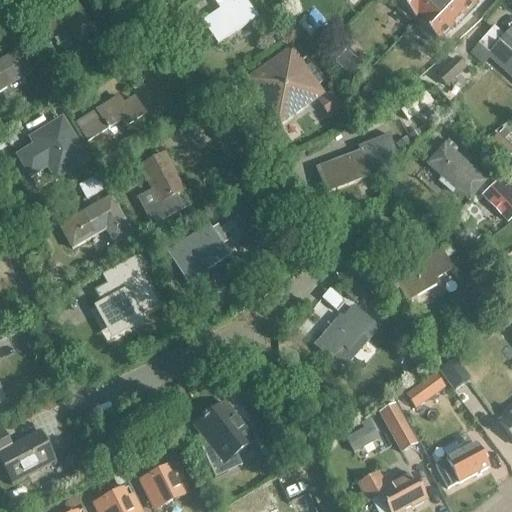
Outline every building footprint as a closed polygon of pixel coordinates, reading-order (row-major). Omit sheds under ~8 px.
[(205,29),(217,46),(238,32),(236,29),(253,17),(240,0),(227,9),(230,12),(205,29)] [(397,0),(393,4),(396,7),(394,9),(410,24),(412,22),(415,24),(416,25),(439,0),(397,0)] [(439,0),(416,25),(417,25),(416,26),(419,28),(417,31),(432,45),(434,42),(437,45),(453,28),(454,29),(456,28),(454,26),(459,22),(460,23),(462,22),(460,20),(476,4),(472,0),(439,0)] [(81,17),(70,24),(66,17),(44,31),(55,48),(70,39),(74,45),(91,34),(81,17)] [(511,31),(504,38),(493,29),(470,54),(482,64),(488,57),(511,79),(511,31)] [(0,64),(0,94),(33,74),(19,52),(0,64)] [(292,116),(296,117),(304,112),(305,109),(320,99),(293,56),(268,71),(272,77),(254,89),(267,110),(267,114),(271,121),(275,122),(277,126),(292,116)] [(435,78),(446,89),(466,70),(455,59),(435,78)] [(132,101),(122,108),(117,100),(76,127),(88,144),(121,123),(124,129),(142,117),(132,101)] [(16,159),(29,181),(47,170),(56,184),(88,163),(65,128),(16,159)] [(319,176),(326,196),(350,187),(348,182),(367,175),(366,172),(397,160),(388,137),(357,149),(360,156),(345,161),(347,166),(319,176)] [(427,167),(469,203),(486,184),(443,148),(427,167)] [(138,168),(158,207),(185,194),(165,155),(138,168)] [(78,188),(86,202),(105,191),(97,177),(78,188)] [(488,194),(507,220),(511,216),(511,198),(501,184),(488,194)] [(113,248),(133,236),(111,199),(58,230),(71,252),(104,233),(113,248)] [(245,199),(232,208),(237,217),(250,208),(245,199)] [(258,219),(251,224),(256,230),(262,226),(258,219)] [(209,229),(168,254),(187,285),(228,260),(209,229)] [(393,282),(407,305),(436,287),(434,283),(451,273),(440,255),(393,282)] [(103,301),(90,307),(109,342),(152,319),(148,312),(135,289),(134,286),(143,282),(136,270),(109,286),(112,291),(100,297),(103,301)] [(477,294),(490,316),(506,307),(494,285),(477,294)] [(344,370),(378,331),(352,308),(343,320),(341,319),(315,349),(331,363),(333,361),(344,370)] [(454,361),(439,373),(453,392),(469,381),(454,361)] [(434,377),(405,398),(415,411),(444,390),(434,377)] [(224,405),(194,429),(204,443),(199,448),(214,480),(227,474),(223,466),(253,443),(224,405)] [(400,455),(416,446),(394,407),(381,414),(393,435),(390,437),(400,455)] [(511,413),(498,425),(511,443),(511,413)] [(345,440),(353,455),(379,442),(369,422),(361,426),(363,430),(345,440)] [(39,433),(10,448),(2,431),(0,432),(0,465),(12,487),(56,464),(39,433)] [(457,486),(458,488),(488,471),(475,447),(444,464),(445,465),(435,470),(447,492),(457,486)] [(160,510),(171,504),(183,499),(168,469),(156,474),(156,475),(139,484),(149,503),(156,500),(160,510)] [(389,478),(381,482),(377,476),(355,487),(366,507),(370,505),(373,511),(412,511),(427,505),(413,479),(394,488),(389,478)] [(131,511),(121,492),(110,497),(110,498),(93,506),(96,511),(131,511)] [(233,511),(260,511),(275,504),(269,492),(233,511)]
